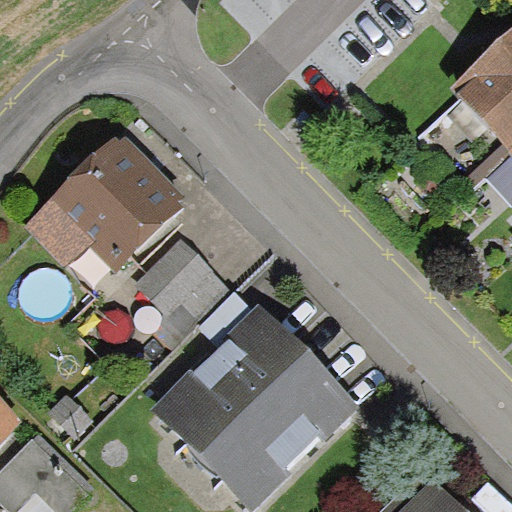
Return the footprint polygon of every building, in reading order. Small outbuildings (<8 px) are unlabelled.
[(511,40),(456,92),(511,151),(511,40)] [(186,205),(122,135),(27,222),(67,265),(90,244),(115,270),(186,205)] [(226,288),(181,241),(136,283),(181,330),(226,288)] [(247,511),(360,405),(264,305),(151,412),(246,511),(247,511)] [(0,398),(0,442),(22,420),(0,398)] [(58,511),(87,485),(41,437),(0,475),(0,495),(16,511),(58,511)] [(466,511),(435,479),(400,511),(466,511)]
